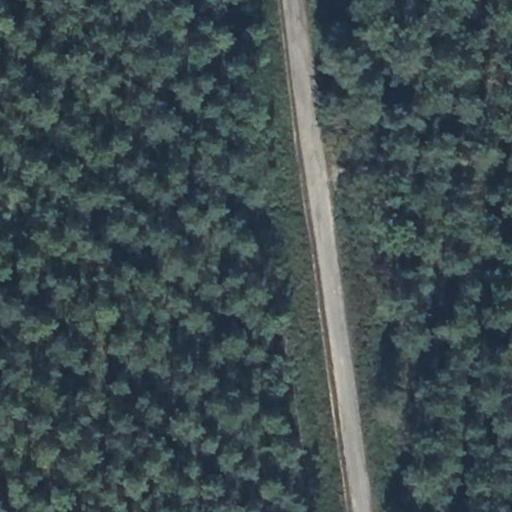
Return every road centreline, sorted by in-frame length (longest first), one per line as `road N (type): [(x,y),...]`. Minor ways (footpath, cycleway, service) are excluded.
road 1 (track): [(360,511),(314,161)]
road 2 (track): [(314,161),(290,0)]
